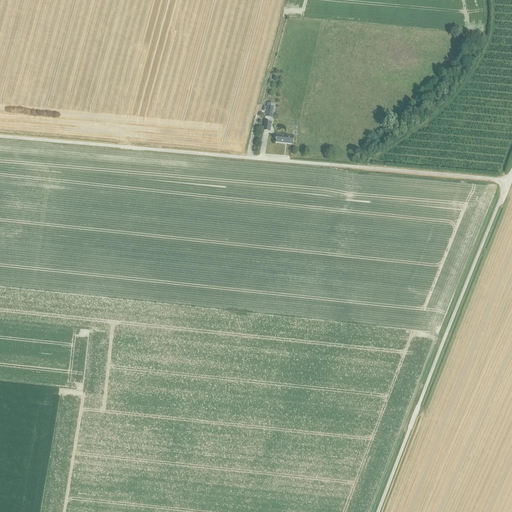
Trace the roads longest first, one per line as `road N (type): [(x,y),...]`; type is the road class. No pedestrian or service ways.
road 1 (unclassified): [(0,137),(508,181)]
road 2 (unclassified): [(377,511),(508,181)]
